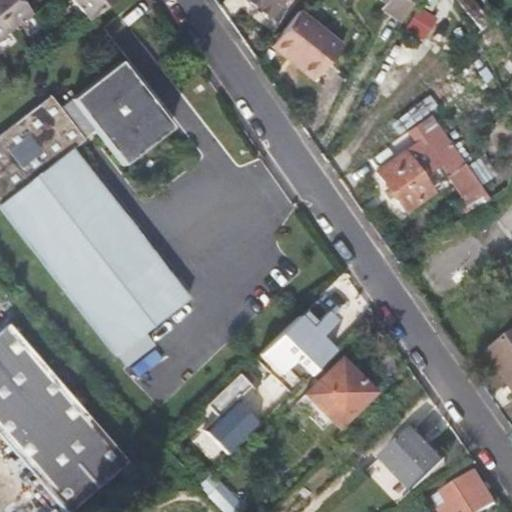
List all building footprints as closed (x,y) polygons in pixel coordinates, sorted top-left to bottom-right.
[(0,0),(0,34),(33,10),(25,0),(0,0)] [(76,0),(89,16),(108,0),(76,0)] [(247,0),(269,17),(282,0),(247,0)] [(401,20),(412,0),(382,0),(385,2),(382,5),(401,20)] [(511,32),(487,0),(464,0),(423,31),(511,149),(511,32)] [(299,9),(271,44),(286,57),(298,66),(313,79),(342,44),(299,9)] [(0,130),(0,208),(42,264),(114,208),(69,150),(94,130),(122,166),(171,127),(119,62),(59,108),(48,94),(0,130)] [(465,161),(431,113),(409,129),(420,145),(427,141),(449,173),(465,161)] [(404,149),(376,168),(389,186),(383,190),(388,197),(394,193),(405,209),(432,189),(404,149)] [(114,208),(42,264),(74,306),(146,249),(114,208)] [(146,249),(74,306),(114,358),(186,301),(146,249)] [(0,415),(77,500),(136,447),(13,311),(0,323),(0,415)] [(292,358),(307,374),(331,348),(299,315),(260,351),(278,370),(292,358)] [(511,335),(500,344),(511,361),(511,335)] [(511,361),(500,344),(491,350),(511,380),(511,361)] [(342,359),(305,393),(338,427),(374,392),(342,359)] [(242,365),(211,396),(221,405),(251,374),(242,365)] [(226,451),(258,421),(238,399),(206,429),(226,451)] [(447,456),(415,424),(382,455),(415,488),(447,456)] [(162,443),(185,467),(194,477),(204,468),(173,433),(162,443)] [(444,490),(457,511),(481,511),(497,502),(477,470),(444,490)] [(64,511),(75,501),(57,482),(46,491),(64,511)] [(0,511),(24,511),(3,488),(0,490),(0,511)]
